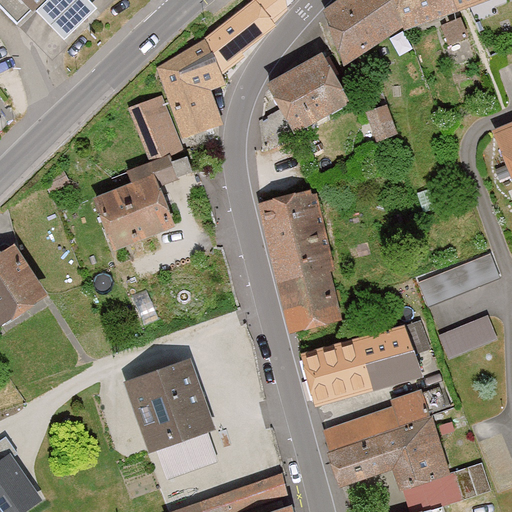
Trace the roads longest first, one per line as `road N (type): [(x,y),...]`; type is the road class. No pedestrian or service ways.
road 1 (residential): [(320,511),(265,310),(235,144),(250,84),(311,0)]
road 2 (residential): [(511,359),(508,279),(468,150),(482,126),(511,113)]
road 3 (primary): [(0,179),(193,0)]
